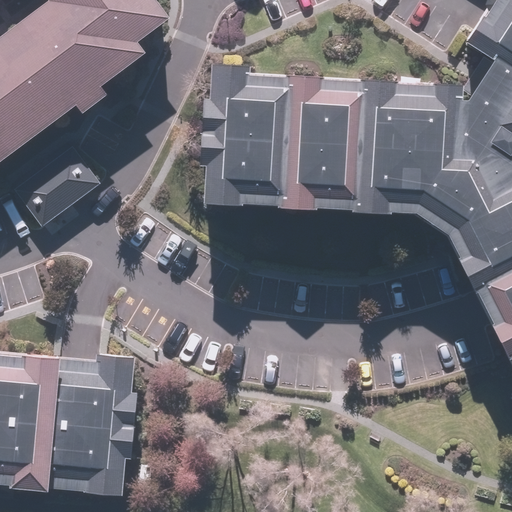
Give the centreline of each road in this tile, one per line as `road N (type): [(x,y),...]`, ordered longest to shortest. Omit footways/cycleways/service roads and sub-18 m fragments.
road 1 (residential): [(82,222),(190,302),(247,325),(346,334),(474,311)]
road 2 (residential): [(82,222),(132,158),(210,0)]
